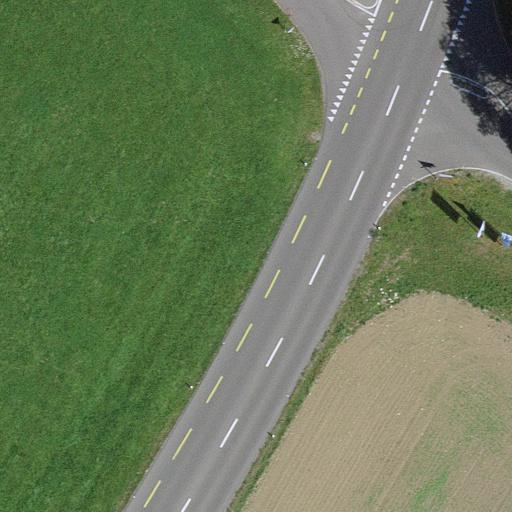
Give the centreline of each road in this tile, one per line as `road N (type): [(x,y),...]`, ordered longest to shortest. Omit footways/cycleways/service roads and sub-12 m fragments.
road 1 (tertiary): [(418,36),(282,323),(168,511)]
road 2 (residential): [(511,111),(418,36)]
